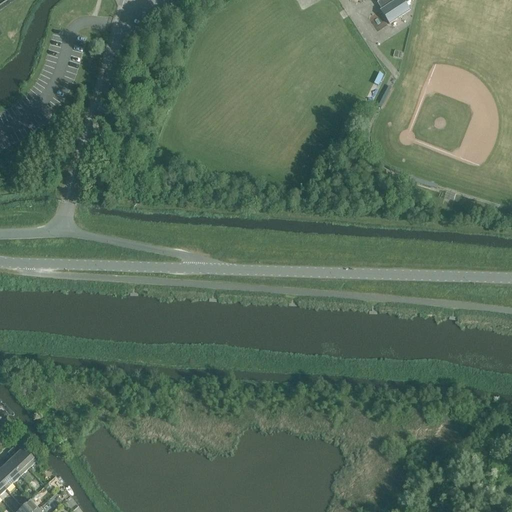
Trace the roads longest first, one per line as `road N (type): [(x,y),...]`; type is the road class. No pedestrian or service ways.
road 1 (unclassified): [(511,313),(36,274),(4,263)]
road 2 (tertiary): [(511,277),(219,270)]
road 3 (tertiary): [(219,270),(4,263)]
road 4 (unclassified): [(219,270),(183,253),(61,232)]
